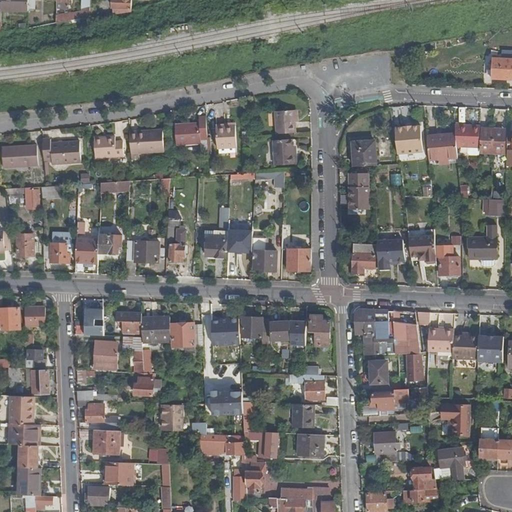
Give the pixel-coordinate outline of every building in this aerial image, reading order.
[(1,0),(1,10),(28,11),(28,8),(28,0),(1,0)] [(56,0),(57,8),(69,9),(70,2),(69,0),(56,0)] [(90,0),(81,0),(81,10),(90,8),(90,0)] [(113,0),(112,15),(131,12),(131,0),(113,0)] [(90,8),(81,10),(81,12),(81,19),(89,18),(90,8)] [(81,12),(56,16),(56,23),(81,19),(81,12)] [(502,59),(493,58),(492,78),(511,79),(511,50),(502,53),(502,59)] [(295,110),(276,111),(277,134),(296,133),(295,121),(295,110)] [(200,123),(176,124),(177,146),(201,144),(201,140),(208,139),(206,117),(199,118),(200,123)] [(468,125),(455,125),(456,134),(457,144),(460,145),(460,147),(468,148),(480,148),(481,125),(473,125),(473,127),(468,127),(468,125)] [(236,126),(217,127),(218,149),(237,148),(236,126)] [(421,126),(396,128),(398,154),(423,152),(421,126)] [(494,129),(486,129),(486,134),(483,134),(482,153),(493,153),(494,129)] [(503,129),(494,129),(493,153),(505,154),(506,135),(503,135),(503,129)] [(163,130),(130,132),(132,154),(139,154),(165,152),(163,130)] [(442,137),(428,139),(430,160),(437,159),(438,167),(451,166),(451,158),(458,158),(457,144),(456,134),(442,135),(442,137)] [(115,137),(95,138),(96,159),(124,157),(123,141),(116,142),(115,137)] [(51,139),(43,140),(45,161),(49,161),(52,161),(53,165),(82,163),(80,141),(51,143),(51,139)] [(292,139),(274,141),(276,166),(297,164),(296,151),(293,151),(292,139)] [(375,141),(353,142),(354,167),(377,166),(375,141)] [(38,145),(3,148),(4,168),(39,166),(38,145)] [(285,171),(256,173),(256,179),(256,180),(276,179),(275,188),(285,188),(285,176),(285,171)] [(368,173),(350,174),(351,210),(369,210),(368,173)] [(392,174),(392,186),(403,185),(402,173),(392,174)] [(131,181),(102,183),(102,192),(130,190),(131,181)] [(170,181),(162,181),(161,195),(170,195),(170,181)] [(62,186),(42,187),(43,199),(63,197),(62,186)] [(38,187),(26,188),(27,193),(27,208),(39,208),(38,187)] [(503,200),(485,199),(484,212),(489,212),(489,216),(497,216),(497,211),(503,211),(503,200)] [(181,220),(169,219),(168,241),(173,241),(174,228),(180,228),(181,220)] [(291,225),(283,225),(283,250),(289,250),(288,271),(311,271),(311,249),(291,249),(291,225)] [(240,265),(250,266),(251,249),(244,248),(244,243),(237,242),(237,229),(229,229),(229,232),(228,240),(227,262),(234,262),(240,262),(240,265)] [(435,229),(409,231),(412,257),(420,257),(420,260),(425,260),(426,261),(428,263),(435,263),(437,260),(435,229)] [(229,232),(215,231),(214,239),(208,239),(208,242),(207,254),(207,256),(226,257),(227,240),(228,240),(229,232)] [(186,233),(178,233),(177,245),(171,244),(170,262),(180,262),(180,259),(185,259),(186,233)] [(35,234),(18,235),(19,257),(36,256),(35,234)] [(123,236),(100,235),(100,240),(99,253),(119,254),(119,247),(122,247),(123,236)] [(59,244),(67,244),(67,254),(70,254),(70,261),(72,261),(73,244),(72,244),(72,237),(59,237),(59,244)] [(267,239),(253,238),(252,269),(263,270),(263,271),(277,271),(278,252),(266,251),(267,239)] [(497,238),(470,238),(470,259),(498,259),(497,238)] [(100,240),(77,239),(76,263),(85,263),(85,265),(87,267),(92,267),(93,266),(93,264),(99,264),(99,260),(99,253),(100,240)] [(403,240),(378,241),(379,270),(391,270),(391,262),(406,261),(403,240)] [(137,242),(128,242),(126,276),(136,276),(136,262),(159,263),(160,243),(137,242)] [(59,244),(44,244),(44,258),(51,259),(51,262),(70,263),(70,261),(70,254),(67,254),(67,244),(59,244)] [(377,245),(354,244),(353,273),(365,273),(365,268),(365,265),(368,265),(368,268),(376,269),(376,255),(378,255),(377,245)] [(119,254),(99,253),(99,260),(118,261),(119,254)] [(460,257),(440,257),(441,275),(460,275),(460,257)] [(0,330),(22,330),(21,308),(3,309),(3,307),(3,296),(0,295),(0,330)] [(46,307),(26,308),(26,326),(46,326),(46,307)] [(308,308),(297,307),(296,322),(307,323),(308,308)] [(104,309),(86,309),(85,336),(104,336),(104,309)] [(355,315),(356,324),(359,323),(359,333),(366,333),(367,355),(384,355),(383,346),(381,346),(381,342),(388,342),(388,343),(396,343),(395,338),(392,338),(392,323),(390,323),(389,311),(360,310),(355,315)] [(430,313),(419,312),(420,324),(430,325),(430,313)] [(142,317),(142,314),(117,313),(117,322),(118,322),(118,325),(123,325),(123,337),(124,337),(143,338),(142,321),(142,317)] [(323,316),(311,315),(311,332),(316,332),(316,346),(330,346),(331,321),(326,321),(326,318),(323,318),(323,316)] [(160,320),(142,321),(143,338),(143,343),(172,341),(171,317),(160,318),(160,320)] [(263,318),(243,317),(243,337),(263,338),(263,337),(270,337),(269,318),(263,318)] [(291,322),(271,323),(272,341),(291,340),(291,332),(294,332),(294,327),(291,327),(291,322)] [(400,323),(394,322),(395,338),(396,343),(396,354),(399,354),(421,354),(417,325),(400,323)] [(195,323),(173,324),(174,348),(194,347),(195,325),(195,323)] [(202,325),(195,325),(194,347),(203,347),(203,333),(202,325)] [(238,329),(214,328),(216,346),(220,346),(238,347),(238,329)] [(455,330),(430,329),(429,351),(454,352),(454,336),(455,330)] [(34,343),(35,335),(27,335),(26,343),(34,343)] [(463,336),(454,336),(454,352),(454,359),(479,360),(479,337),(470,337),(463,336)] [(488,336),(479,336),(479,337),(479,360),(478,362),(503,363),(504,337),(495,337),(488,336)] [(143,338),(124,337),(124,351),(137,352),(143,352),(143,343),(143,338)] [(118,343),(97,342),(96,367),(108,367),(108,369),(117,369),(118,343)] [(388,342),(381,342),(381,346),(383,346),(384,355),(396,354),(396,343),(388,343),(388,342)] [(44,348),(26,347),(26,352),(29,352),(28,359),(26,359),(27,369),(46,369),(47,360),(44,360),(44,350),(43,350),(44,348)] [(143,352),(137,352),(137,355),(131,355),(132,367),(136,367),(136,372),(137,372),(144,373),(144,366),(143,352)] [(421,354),(408,355),(409,382),(424,381),(421,354)] [(387,362),(372,363),(373,391),(388,390),(387,362)] [(20,368),(10,368),(10,381),(20,381),(20,368)] [(46,369),(27,369),(27,384),(33,384),(32,371),(48,371),(48,369),(46,369)] [(48,371),(32,371),(33,384),(33,394),(42,395),(50,394),(49,371),(48,371)] [(144,373),(137,372),(136,377),(140,378),(139,383),(136,383),(135,394),(153,396),(154,388),(161,388),(161,380),(154,379),(154,373),(150,373),(144,373)] [(305,375),(287,374),(286,386),(291,386),(292,383),(304,383),(303,386),(306,386),(306,401),(326,400),(325,381),(323,381),(323,376),(318,376),(305,375)] [(394,392),(373,393),(374,403),(379,403),(380,410),(395,410),(395,402),(410,402),(409,389),(394,390),(394,392)] [(242,390),(210,391),(212,415),(243,414),(242,394),(242,390)] [(93,391),(78,391),(78,400),(93,400),(93,394),(93,391)] [(35,397),(13,396),(12,419),(0,418),(0,423),(11,424),(33,425),(35,397)] [(339,398),(328,397),(328,401),(328,405),(339,406),(339,398)] [(93,400),(78,400),(78,407),(90,407),(90,410),(87,411),(87,423),(105,422),(105,423),(116,423),(119,424),(119,418),(110,417),(110,419),(105,419),(105,404),(102,404),(102,401),(93,400)] [(250,402),(243,402),(243,414),(244,431),(249,432),(251,432),(251,422),(252,422),(251,402),(250,402)] [(314,405),(294,404),(294,427),(314,428),(314,405)] [(471,406),(443,405),(443,419),(450,419),(454,419),(453,435),(469,436),(471,406)] [(182,406),(164,406),(164,430),(182,430),(182,406)] [(11,436),(10,445),(21,445),(37,446),(38,425),(33,425),(11,424),(11,436)] [(206,424),(198,425),(199,434),(201,434),(207,435),(206,424)] [(104,430),(95,430),(94,453),(121,454),(122,431),(116,431),(104,430)] [(251,432),(249,432),(249,440),(260,441),(259,458),(277,458),(278,433),(251,432)] [(396,433),(375,434),(377,462),(397,462),(396,433)] [(207,435),(201,434),(202,454),(220,455),(220,450),(220,443),(227,442),(227,450),(227,455),(245,454),(245,441),(241,442),(241,436),(228,436),(207,435)] [(324,435),(299,434),(298,455),(323,456),(324,435)] [(499,440),(482,440),(481,457),(498,458),(499,440)] [(511,440),(499,440),(498,458),(511,458),(511,440)] [(37,446),(21,445),(21,468),(40,469),(43,469),(44,453),(38,453),(39,446),(37,446)] [(442,468),(435,469),(436,479),(464,480),(463,465),(466,465),(463,449),(440,451),(442,468)] [(134,463),(107,462),(106,485),(133,486),(134,463)] [(265,464),(251,464),(251,465),(246,465),(246,476),(247,487),(250,487),(250,493),(261,493),(261,486),(264,486),(264,481),(261,481),(262,474),(265,474),(265,464)] [(435,467),(414,468),(415,490),(438,489),(436,479),(435,469),(435,467)] [(40,469),(21,468),(20,496),(26,496),(36,496),(38,496),(38,481),(40,481),(40,469)] [(246,476),(233,476),(234,501),(248,501),(247,497),(247,493),(247,487),(246,476)] [(111,488),(89,487),(90,505),(110,506),(111,488)] [(164,487),(163,487),(163,509),(167,509),(172,509),(171,488),(164,487)] [(331,488),(314,487),(314,490),(282,489),(282,499),(313,500),(330,501),(331,488)] [(415,490),(404,491),(404,502),(440,501),(438,489),(415,490)] [(386,493),(368,494),(368,511),(385,511),(387,511),(386,493)] [(36,496),(26,496),(27,511),(36,511),(36,505),(36,497),(36,496)] [(53,497),(36,497),(36,505),(53,506),(53,497)] [(282,499),(278,499),(278,508),(278,511),(313,511),(313,500),(282,499)] [(330,501),(313,500),(313,511),(335,511),(335,501),(330,501)]
